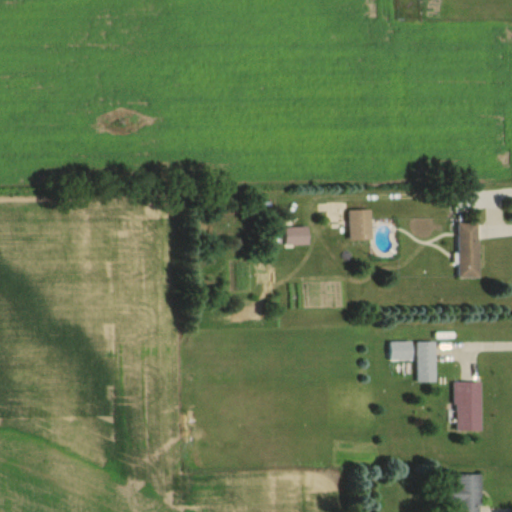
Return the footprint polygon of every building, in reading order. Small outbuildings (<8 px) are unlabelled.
[(370,241),(370,210),(347,210),(347,241),(370,241)] [(477,279),(477,222),(456,222),(456,279),(477,279)] [(307,246),(307,228),(283,228),(283,246),(307,246)] [(409,360),(409,342),(387,342),(387,360),(409,360)] [(415,382),(434,382),(434,342),(415,342),(415,382)] [(479,382),(452,382),(452,431),(479,431),(479,382)] [(478,511),(478,474),(455,474),(455,486),(442,486),(441,511),(478,511)]
